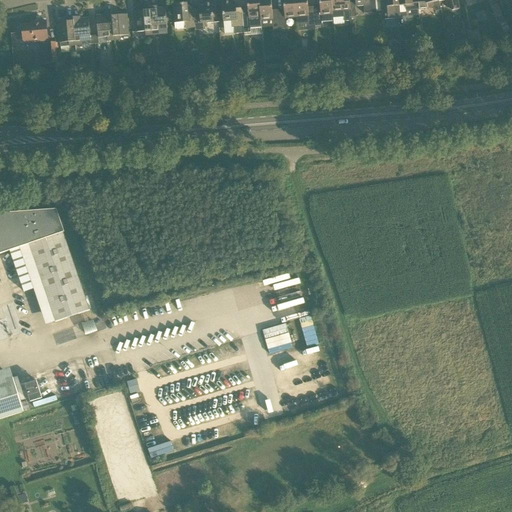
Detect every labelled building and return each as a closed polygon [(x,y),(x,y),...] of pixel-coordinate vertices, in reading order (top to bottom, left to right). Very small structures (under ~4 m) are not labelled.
[(244,33),(242,13),(242,8),(236,8),(235,2),(231,3),(231,0),(222,1),(224,22),(231,21),(231,28),(234,28),(235,34),(244,33)] [(260,17),(259,0),(247,0),(248,13),(242,13),(244,33),(250,32),(250,29),(261,28),(261,27),(260,17)] [(280,31),(278,13),(272,14),(271,0),(268,0),(259,1),(259,0),(260,17),(261,27),(273,26),(273,36),(280,35),(280,31)] [(283,0),(284,13),(278,13),(280,31),(285,31),(285,29),(286,29),(285,18),(297,17),(295,0),(283,0)] [(316,29),(314,10),(308,11),(307,0),(295,0),(297,17),(297,24),(309,23),(309,27),(314,26),(315,29),(316,29)] [(331,0),(319,0),(320,10),(314,10),(316,29),(321,28),(321,26),(322,26),(322,22),(333,21),(333,18),(331,0)] [(331,0),(333,18),(344,17),(345,21),(351,20),(350,4),(349,0),(331,0)] [(355,0),(356,6),(365,6),(365,13),(376,13),(375,0),(355,0)] [(400,6),(399,0),(380,0),(382,20),(395,19),(394,6),(400,6)] [(399,0),(400,6),(400,13),(406,13),(406,10),(418,9),(417,0),(399,0)] [(417,0),(418,9),(428,8),(432,7),(435,11),(441,10),(439,1),(438,0),(417,0)] [(438,0),(439,1),(444,0),(446,0),(448,8),(452,10),(459,9),(457,0),(438,0)] [(200,11),(194,12),(195,28),(195,31),(206,30),(205,23),(214,23),(212,2),(203,2),(203,5),(199,5),(200,11)] [(194,9),(188,9),(187,4),(173,5),(175,23),(175,28),(177,30),(195,28),(194,12),(194,9)] [(152,35),(159,34),(167,34),(166,30),(167,30),(165,8),(157,8),(156,6),(150,7),(152,35)] [(152,35),(150,7),(143,7),(143,11),(135,11),(136,32),(145,32),(145,36),(152,35)] [(114,41),(111,12),(105,13),(105,16),(96,16),(98,35),(94,36),(95,44),(99,44),(107,43),(107,41),(114,41)] [(118,12),(111,12),(114,41),(120,40),(120,36),(129,35),(127,14),(118,15),(118,12)] [(60,47),(75,46),(73,17),(66,18),(67,21),(58,22),(60,47)] [(80,17),(73,17),(75,46),(82,45),(82,41),(90,40),(91,44),(95,44),(94,36),(90,36),(89,18),(80,19),(80,17)] [(22,25),(24,43),(48,41),(46,21),(45,22),(44,20),(43,20),(41,20),(40,21),(39,22),(38,22),(38,24),(22,25)] [(58,63),(56,42),(42,43),(44,64),(58,63)] [(64,232),(57,209),(0,213),(0,253),(9,251),(23,290),(33,287),(45,326),(90,310),(63,232),(64,232)] [(299,271),(269,278),(279,323),(299,319),(306,346),(316,344),(299,271)] [(253,283),(226,289),(227,295),(254,289),(253,283)] [(267,350),(292,342),(286,322),(261,330),(267,350)] [(321,388),(330,385),(319,352),(304,357),(305,362),(289,367),(291,374),(301,407),(325,399),(321,388)] [(33,407),(57,400),(55,395),(46,397),(40,376),(20,382),(26,401),(30,399),(33,407)] [(0,381),(0,419),(24,412),(13,378),(0,381)] [(242,409),(216,419),(220,432),(247,422),(242,409)] [(25,495),(18,497),(21,505),(28,503),(25,495)]
